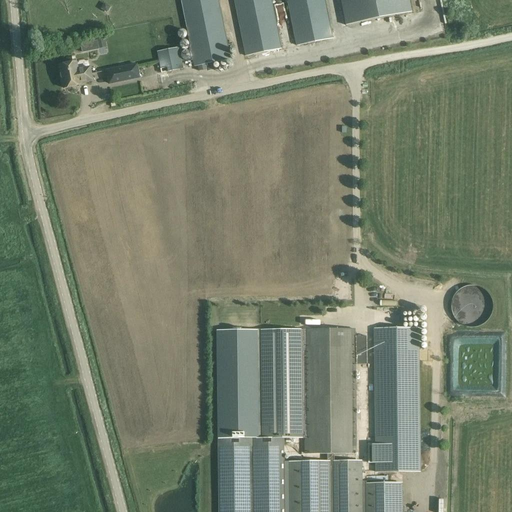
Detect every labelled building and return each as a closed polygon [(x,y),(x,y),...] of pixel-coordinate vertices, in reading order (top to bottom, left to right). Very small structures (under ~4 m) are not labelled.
[(230,59),(217,0),(180,0),(194,67),(198,66),(206,64),(230,59)] [(281,49),(270,0),(234,0),(245,56),(281,49)] [(332,39),(324,0),(287,0),(296,46),(332,39)] [(340,0),(346,25),(411,11),(408,0),(340,0)] [(179,39),(181,39),(183,39),(184,39),(186,37),(186,35),(186,34),(185,32),(184,31),(182,30),(180,30),(179,31),(178,32),(177,34),(177,36),(178,38),(179,39)] [(104,37),(97,39),(97,41),(98,45),(105,44),(104,37)] [(187,41),(185,41),(183,40),(181,41),(180,42),(179,44),(179,46),(180,48),(181,49),(183,50),(185,50),(186,49),(188,48),(188,46),(189,44),(188,43),(187,41)] [(80,44),(82,53),(99,50),(98,45),(97,41),(80,44)] [(183,69),(178,48),(157,52),(161,73),(183,69)] [(191,57),(191,56),(191,55),(191,54),(190,53),(189,52),(188,52),(188,51),(187,51),(186,51),(185,51),(184,51),(183,52),(182,53),(181,54),(181,55),(181,56),(181,57),(181,58),(182,58),(182,59),(183,60),(184,61),(185,61),(186,61),(187,61),(188,61),(188,60),(189,60),(190,59),(190,58),(191,58),(191,57)] [(66,88),(80,85),(80,83),(92,80),(89,68),(77,70),(76,62),(59,66),(62,81),(64,88),(66,88)] [(109,84),(139,78),(136,65),(106,71),(109,84)] [(454,322),(487,322),(487,288),(454,288),(454,322)] [(327,462),(289,463),(289,511),(402,511),(402,484),(366,485),(366,482),(361,482),(361,462),(334,462),(333,454),(356,453),(355,365),(366,365),(366,336),(354,336),(354,329),(304,330),(304,338),(305,438),(305,454),(327,454),(327,462)] [(376,463),(376,473),(420,472),(418,329),(374,329),(376,444),(368,444),(368,463),(376,463)] [(218,439),(217,440),(218,511),(284,511),(283,442),(283,439),(283,438),(305,438),(304,338),(304,330),(301,330),(286,330),(260,330),(262,438),(262,439),(218,439)]
